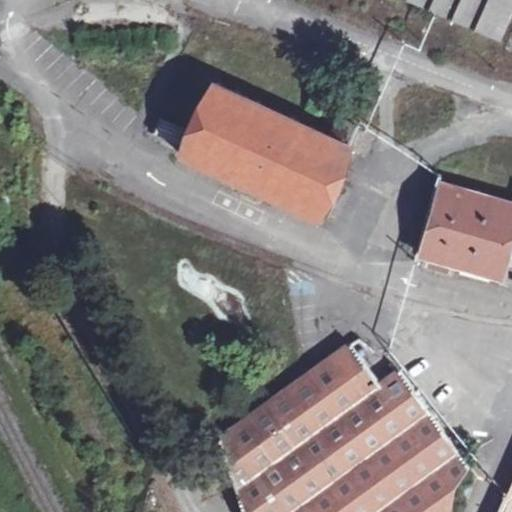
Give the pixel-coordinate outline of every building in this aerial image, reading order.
[(408,0),(494,38),(511,0),(408,0)] [(213,85),(178,156),(311,220),(355,126),(331,114),(320,136),(313,132),(330,97),(309,86),(291,122),(213,85)] [(157,123),(151,134),(177,146),(183,135),(157,123)] [(511,206),(436,186),(415,256),(500,280),(503,269),(511,271),(511,206)] [(511,271),(503,269),(500,280),(498,289),(511,292),(511,271)] [(350,345),(215,440),(238,511),(448,511),(454,486),(465,470),(395,370),(376,383),(350,345)] [(511,511),(511,476),(496,511),(511,511)]
